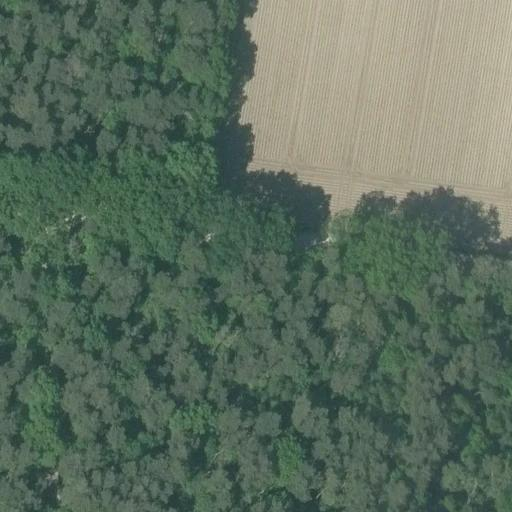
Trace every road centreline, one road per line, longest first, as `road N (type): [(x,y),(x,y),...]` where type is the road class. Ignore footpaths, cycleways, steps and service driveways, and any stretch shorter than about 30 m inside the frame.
road 1 (track): [(0,199),(511,273)]
road 2 (track): [(52,511),(40,205)]
